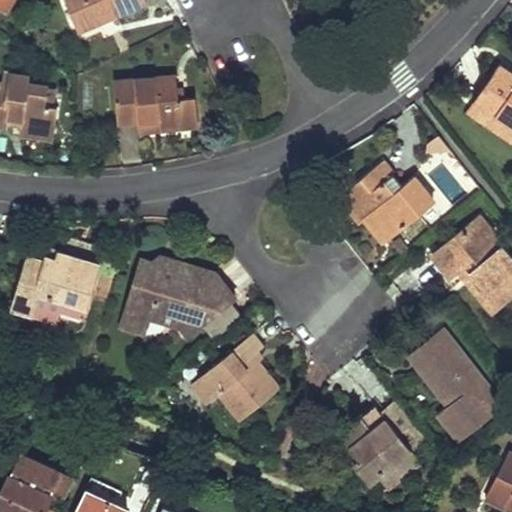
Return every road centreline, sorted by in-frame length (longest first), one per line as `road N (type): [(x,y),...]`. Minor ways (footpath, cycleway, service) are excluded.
road 1 (residential): [(219,173),(80,194),(0,186)]
road 2 (residential): [(478,0),(402,78),(332,126)]
road 3 (residential): [(335,300),(277,286),(249,258),(219,173)]
road 4 (residential): [(237,0),(282,31),(332,126)]
road 5 (residential): [(332,126),(279,155),(219,173)]
